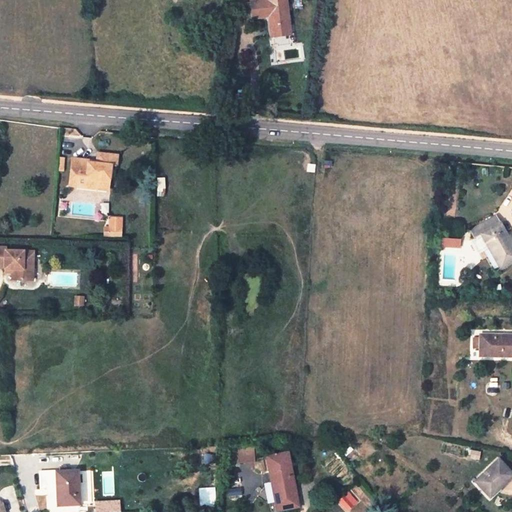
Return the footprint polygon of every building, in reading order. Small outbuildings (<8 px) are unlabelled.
[(262,0),(251,2),(253,19),(268,17),(270,37),(289,34),(287,12),(284,13),(282,0),(262,0)] [(71,158),(70,179),(77,180),(76,187),(96,190),(96,185),(107,187),(108,182),(114,178),(116,156),(97,154),(96,165),(86,163),(86,160),(71,158)] [(495,216),(469,230),(474,238),(481,234),(500,269),(511,262),(511,246),(511,244),(507,245),(506,243),(509,241),(495,216)] [(121,229),(109,228),(109,235),(121,236),(121,229)] [(0,266),(5,267),(5,269),(12,269),(12,273),(12,280),(24,280),(24,278),(33,279),(33,264),(34,252),(23,251),(5,251),(5,248),(0,247),(0,266)] [(511,335),(479,335),(479,352),(485,352),(486,357),(511,357),(511,335)] [(253,447),(237,448),(238,463),(254,462),(253,447)] [(231,465),(231,467),(238,467),(238,463),(237,448),(230,448),(231,465)] [(479,453),(469,450),(468,457),(477,459),(479,453)] [(287,453),(266,458),(277,511),(298,506),(287,453)] [(498,461),(474,482),(489,497),(511,476),(498,461)] [(223,466),(224,483),(234,482),(233,474),(231,474),(231,467),(231,465),(223,466)] [(56,473),(56,489),(59,489),(60,505),(78,504),(77,472),(56,473)] [(339,500),(345,508),(354,500),(347,493),(339,500)] [(356,503),(354,500),(345,508),(347,511),(356,503)]
